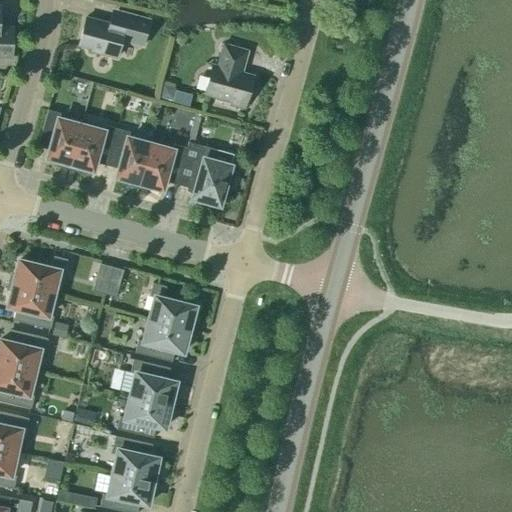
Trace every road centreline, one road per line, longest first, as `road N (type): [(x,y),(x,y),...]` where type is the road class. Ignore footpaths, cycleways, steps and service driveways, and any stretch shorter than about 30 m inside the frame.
road 1 (secondary): [(333,288),(413,0)]
road 2 (residential): [(243,264),(308,0)]
road 3 (residential): [(185,511),(243,264)]
road 4 (unclassified): [(243,264),(2,197)]
road 5 (secondary): [(279,511),(333,288)]
road 6 (residential): [(2,197),(41,0)]
road 7 (unclassified): [(333,288),(511,324)]
